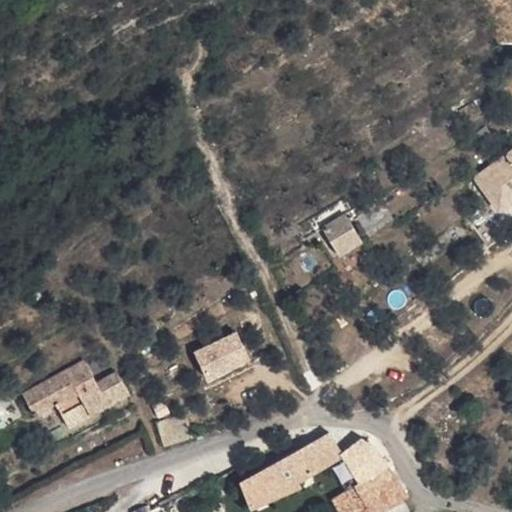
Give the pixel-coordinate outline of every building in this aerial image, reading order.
[(511,150),(477,175),(502,211),(511,203),(511,150)] [(306,234),(311,231),(329,257),(352,241),(333,215),(338,211),(331,201),(298,225),(306,234)] [(240,330),(198,348),(210,375),(252,357),(240,330)] [(53,399),(95,377),(83,355),(20,388),(33,413),(55,401),(53,399)] [(114,368),(95,377),(53,399),(55,401),(65,422),(126,390),(114,368)] [(199,435),(192,410),(159,419),(165,444),(199,435)] [(344,451),(333,430),(242,479),(254,500),(344,451)] [(375,458),(349,472),(364,500),(368,498),(390,486),(375,458)] [(349,472),(318,488),(331,511),(340,511),(364,500),(349,472)] [(375,511),(368,498),(364,500),(340,511),(375,511)]
